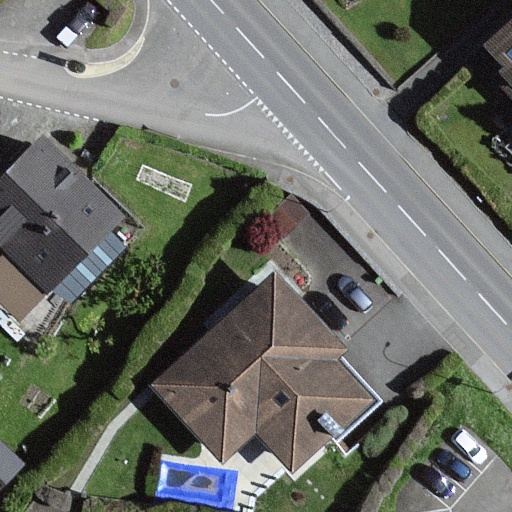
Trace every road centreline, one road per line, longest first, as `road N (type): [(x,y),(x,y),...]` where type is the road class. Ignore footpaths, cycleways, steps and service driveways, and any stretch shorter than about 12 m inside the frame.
road 1 (primary): [(281,76),(511,330)]
road 2 (residential): [(281,76),(219,115),(149,109),(0,76)]
